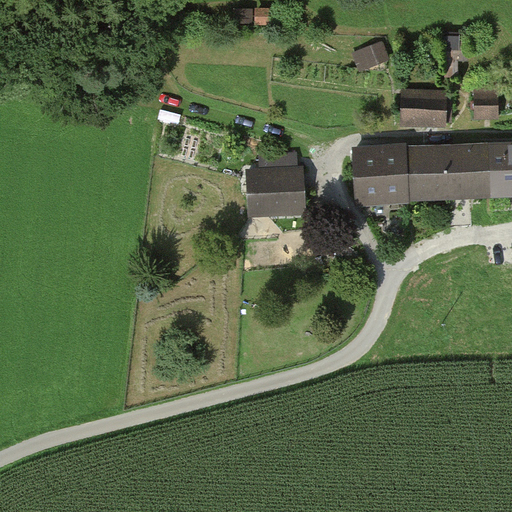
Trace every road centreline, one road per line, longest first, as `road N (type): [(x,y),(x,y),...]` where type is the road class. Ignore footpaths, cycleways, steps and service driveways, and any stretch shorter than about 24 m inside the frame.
road 1 (track): [(511,229),(452,240),(408,261),(390,284),(374,334),(353,355),(22,446),(0,460)]
road 2 (track): [(511,133),(374,138),(342,153),(339,193),(390,284)]
